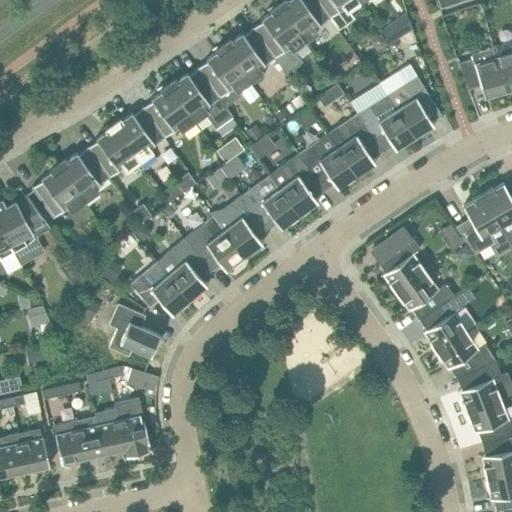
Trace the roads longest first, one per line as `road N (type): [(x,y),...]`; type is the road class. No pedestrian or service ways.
road 1 (unclassified): [(449,511),(418,410),(313,251)]
road 2 (unclassified): [(195,486),(180,393),(187,366),(243,302),(313,251)]
road 3 (residential): [(226,0),(0,144)]
road 4 (unclassified): [(313,251),(426,175),(511,131)]
